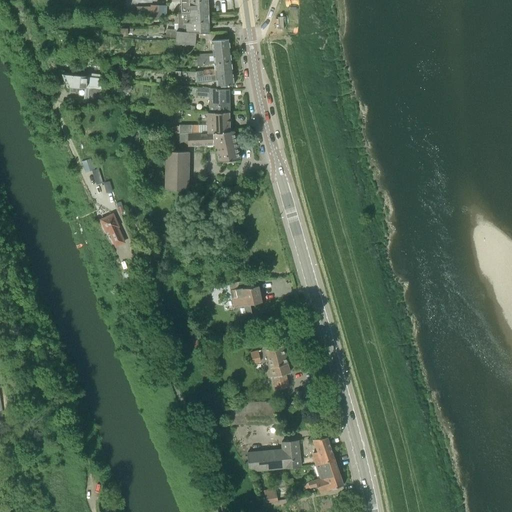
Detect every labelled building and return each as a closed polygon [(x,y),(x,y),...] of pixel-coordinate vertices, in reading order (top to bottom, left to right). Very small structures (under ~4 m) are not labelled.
[(180,15),(208,14),(208,1),(180,2),(180,15)] [(158,19),(158,6),(150,6),(150,7),(135,7),(135,14),(122,14),(122,19),(124,19),(142,19),(152,19),(158,19)] [(158,6),(158,19),(166,19),(166,6),(158,6)] [(174,24),(208,23),(208,14),(180,15),(173,15),(174,24)] [(208,23),(174,24),(174,30),(165,29),(165,38),(174,39),(174,31),(176,31),(177,31),(178,31),(195,32),(209,33),(208,23)] [(132,29),(120,29),(120,36),(120,37),(127,36),(127,33),(132,33),(132,29)] [(177,31),(176,31),(175,40),(175,41),(174,44),(194,45),(195,32),(178,31),(177,31)] [(214,64),(231,62),(229,39),(211,41),(213,53),(196,54),(197,65),(214,64)] [(203,76),(233,73),(231,62),(214,64),(214,68),(203,70),(203,71),(203,76)] [(216,81),(217,87),(234,85),(233,73),(203,76),(203,71),(196,71),(197,78),(203,78),(204,82),(216,81)] [(89,88),(88,99),(100,100),(101,82),(87,80),(87,76),(62,74),(67,86),(70,86),(69,92),(76,92),(77,87),(86,88),(89,88)] [(209,113),(230,111),(229,100),(229,89),(213,88),(197,87),(197,95),(209,97),(209,113)] [(207,131),(230,131),(230,111),(209,113),(207,112),(207,121),(203,121),(204,126),(207,126),(207,131)] [(173,132),(179,133),(199,132),(198,125),(179,125),(179,127),(173,127),(173,132)] [(216,145),(217,161),(239,159),(234,131),(230,131),(207,131),(199,132),(179,133),(180,145),(188,145),(188,146),(212,145),(213,146),(216,145)] [(164,189),(189,189),(189,151),(173,151),(173,146),(166,146),(166,151),(165,151),(165,167),(158,167),(157,182),(164,183),(164,189)] [(83,158),(86,168),(96,165),(93,155),(83,158)] [(95,185),(102,183),(96,168),(90,170),(92,177),(95,185)] [(116,245),(124,242),(117,226),(118,226),(113,214),(101,219),(106,231),(109,230),(116,245)] [(237,315),(251,312),(250,304),(262,301),(259,286),(254,286),(253,280),(229,283),(230,290),(233,307),(235,307),(237,315)] [(290,385),(286,373),(289,372),(282,346),(265,350),(270,368),(271,368),(273,376),(272,376),(275,389),(290,385)] [(253,363),(260,362),(258,350),(250,352),(253,363)] [(228,424),(275,423),(275,402),(226,403),(227,419),(228,419),(228,424)] [(315,464),(334,458),(327,436),(312,439),(317,451),(311,453),(315,464)] [(249,472),(302,466),(299,440),(281,442),(282,449),(247,452),(249,472)] [(320,478),(339,472),(334,458),(315,464),(320,478)] [(326,491),(343,484),(339,472),(320,478),(308,482),(302,483),(304,489),(310,488),(317,485),(320,493),(326,491)] [(268,502),(278,500),(276,487),(263,490),(265,500),(268,502)]
